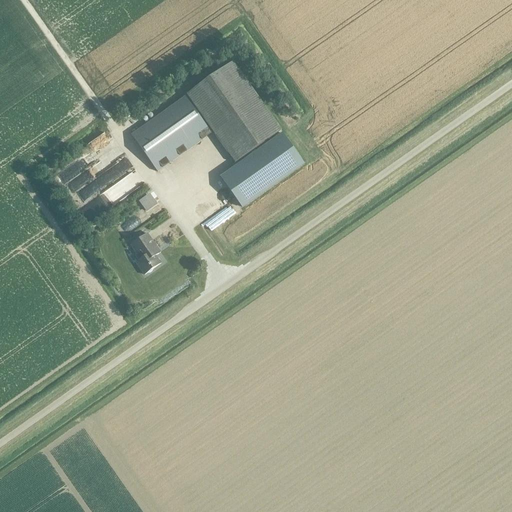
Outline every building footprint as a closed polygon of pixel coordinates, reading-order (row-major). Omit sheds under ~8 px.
[(234,64),(189,96),(236,162),(281,130),(234,64)] [(186,98),(167,111),(132,136),(158,172),(212,134),(186,98)] [(133,124),(140,121),(138,115),(131,118),(133,124)] [(283,134),(278,138),(221,178),(223,180),(242,208),(304,164),(283,134)] [(117,198),(134,189),(127,176),(110,185),(117,198)] [(150,205),(139,211),(144,221),(155,215),(150,205)] [(85,218),(96,215),(95,208),(83,211),(85,218)] [(136,215),(128,219),(133,227),(141,222),(136,215)] [(159,250),(148,234),(131,246),(137,254),(135,256),(139,262),(137,263),(145,275),(147,274),(150,273),(152,272),(153,270),(161,264),(156,256),(159,254),(157,251),(159,250)]
